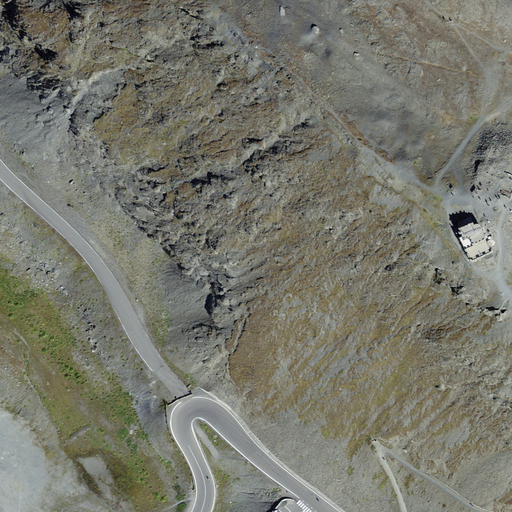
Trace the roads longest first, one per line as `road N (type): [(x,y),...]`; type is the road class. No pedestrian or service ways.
road 1 (track): [(191,407),(109,285),(0,170)]
road 2 (secondary): [(328,511),(201,406),(180,422),(205,486),(200,511)]
